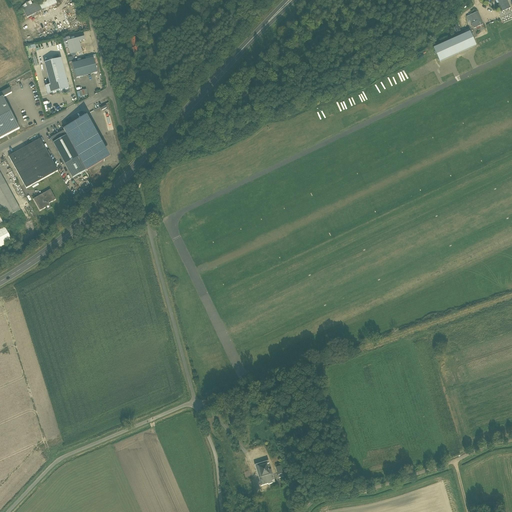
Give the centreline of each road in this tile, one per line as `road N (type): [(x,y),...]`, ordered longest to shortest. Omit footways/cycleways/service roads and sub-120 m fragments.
road 1 (primary): [(0,282),(77,225),(291,0)]
road 2 (track): [(195,403),(511,295)]
road 3 (unclassified): [(7,511),(62,457),(195,403),(214,450),(222,511)]
road 4 (unclassified): [(302,511),(316,497),(372,488),(511,440)]
road 5 (track): [(138,191),(195,403)]
road 6 (residential): [(0,149),(110,90),(85,0)]
road 7 (unknown): [(94,35),(138,32),(162,114),(119,127)]
